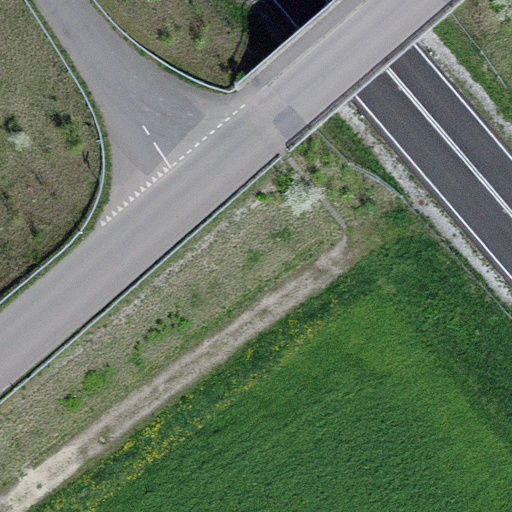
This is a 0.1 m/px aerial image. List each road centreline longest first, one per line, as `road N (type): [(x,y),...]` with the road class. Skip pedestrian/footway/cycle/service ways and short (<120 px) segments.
road 1 (unclassified): [(0,357),(409,0)]
road 2 (track): [(354,243),(0,511)]
road 3 (trunk): [(511,214),(327,0)]
road 4 (track): [(57,0),(189,194)]
